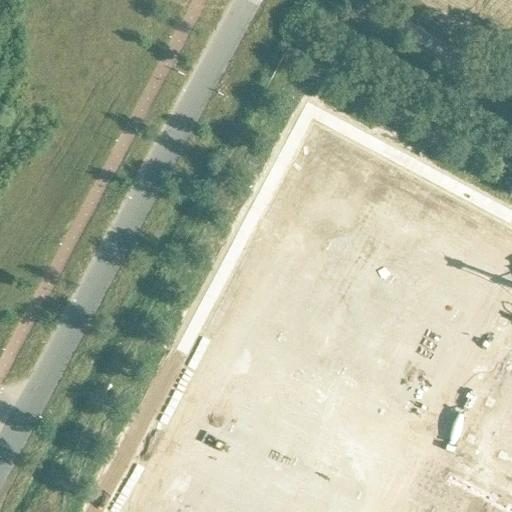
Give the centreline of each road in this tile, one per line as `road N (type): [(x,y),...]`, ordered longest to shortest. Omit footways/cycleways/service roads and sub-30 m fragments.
road 1 (unclassified): [(23,414),(249,0)]
road 2 (unclassified): [(511,84),(361,0)]
